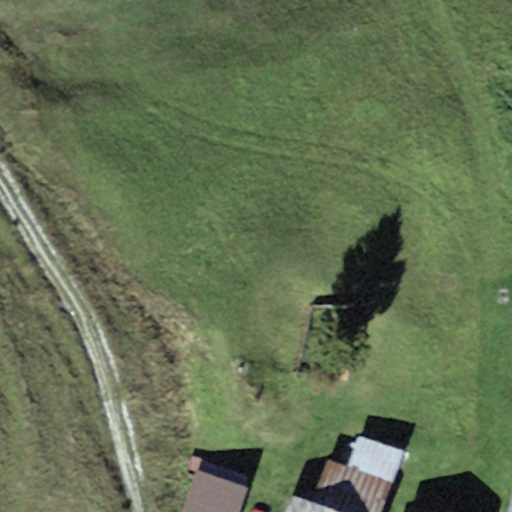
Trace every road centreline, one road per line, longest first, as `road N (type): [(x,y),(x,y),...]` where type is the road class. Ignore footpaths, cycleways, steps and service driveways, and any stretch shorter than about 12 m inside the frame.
road 1 (track): [(146,511),(120,393),(61,254),(0,161)]
road 2 (track): [(433,0),(493,159),(499,270),(511,317)]
